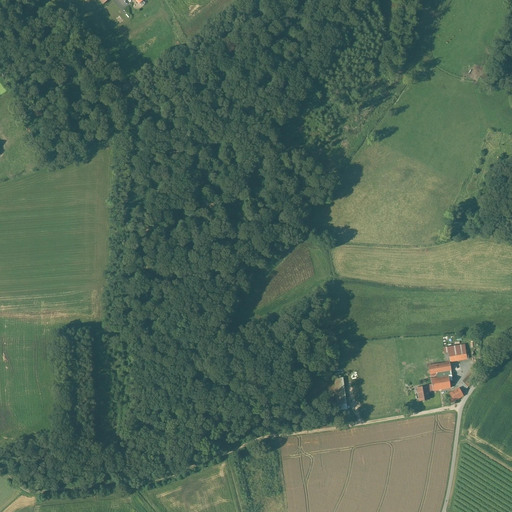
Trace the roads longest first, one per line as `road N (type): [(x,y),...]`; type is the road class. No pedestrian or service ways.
road 1 (track): [(461,405),(264,437),(145,482),(32,492),(0,467)]
road 2 (unclassified): [(511,344),(461,405),(443,511)]
